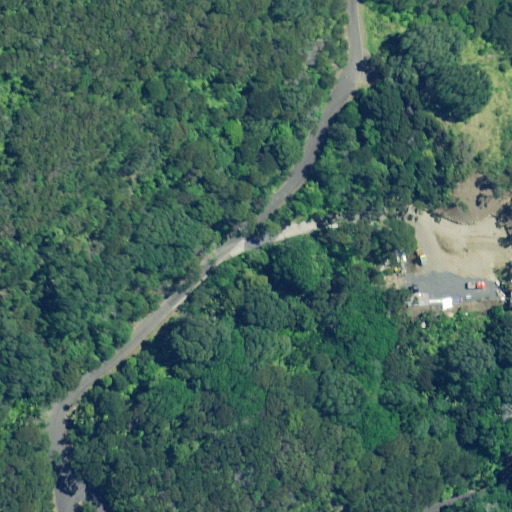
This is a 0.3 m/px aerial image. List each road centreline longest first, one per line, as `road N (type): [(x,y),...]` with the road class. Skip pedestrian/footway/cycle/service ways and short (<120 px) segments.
road 1 (residential): [(57,459),(66,384),(171,303),(290,166),(343,79),(350,0)]
road 2 (residential): [(401,511),(412,500),(489,476),(511,456)]
